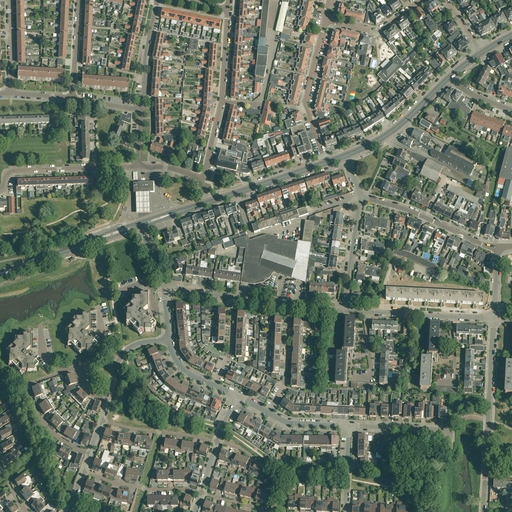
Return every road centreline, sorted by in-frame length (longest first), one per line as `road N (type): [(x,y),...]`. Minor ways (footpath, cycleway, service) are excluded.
road 1 (unclassified): [(343,310),(165,288)]
road 2 (residential): [(202,179),(220,101),(227,9)]
road 3 (residential): [(486,472),(493,318)]
road 4 (residential): [(138,166),(8,171),(0,192)]
road 5 (unclassified): [(493,318),(343,310)]
road 6 (secondary): [(0,273),(140,224)]
road 7 (residential): [(497,248),(364,198)]
road 8 (residential): [(91,454),(53,438),(27,387),(60,372)]
road 9 (secondary): [(344,155),(387,134),(449,78)]
road 10 (secondary): [(208,202),(324,163)]
